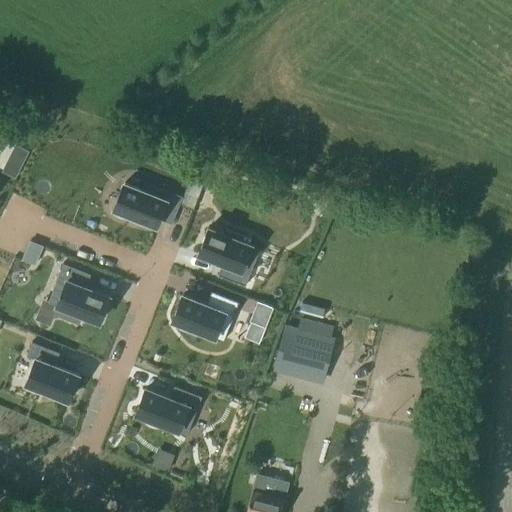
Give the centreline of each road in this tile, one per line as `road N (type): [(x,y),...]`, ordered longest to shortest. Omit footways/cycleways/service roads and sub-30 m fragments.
road 1 (residential): [(67,489),(155,275)]
road 2 (residential): [(5,241),(14,217),(155,275)]
